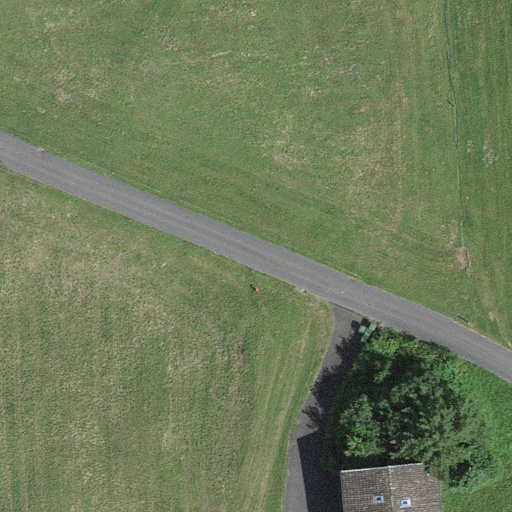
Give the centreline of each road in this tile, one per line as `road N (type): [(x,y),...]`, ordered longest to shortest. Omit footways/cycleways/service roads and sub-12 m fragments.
road 1 (residential): [(511,366),(0,147)]
road 2 (track): [(511,355),(420,106),(416,0)]
